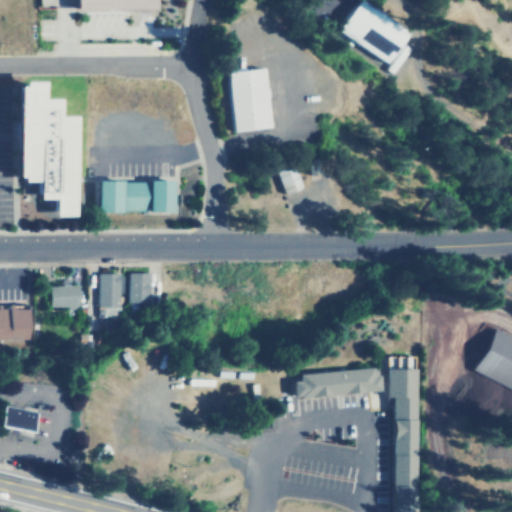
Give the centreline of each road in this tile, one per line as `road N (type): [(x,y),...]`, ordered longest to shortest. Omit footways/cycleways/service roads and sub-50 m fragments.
road 1 (residential): [(210,247),(209,163),(184,72),(0,64)]
road 2 (secondary): [(511,240),(210,247)]
road 3 (secondary): [(210,247),(0,247)]
